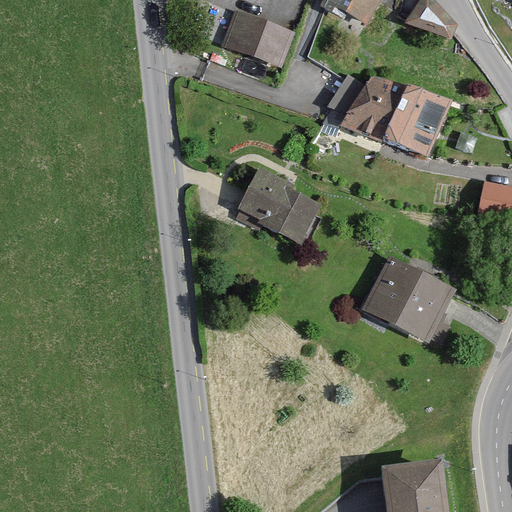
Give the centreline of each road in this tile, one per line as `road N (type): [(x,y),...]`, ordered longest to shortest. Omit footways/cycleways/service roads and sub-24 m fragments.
road 1 (tertiary): [(201,511),(146,0)]
road 2 (tertiary): [(511,382),(498,417),(502,511)]
road 3 (residential): [(456,0),(511,108)]
